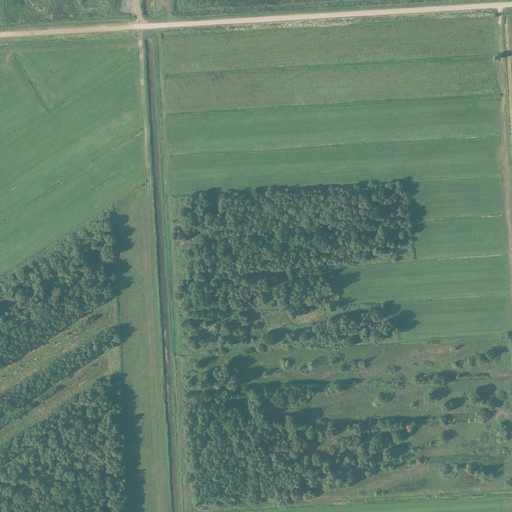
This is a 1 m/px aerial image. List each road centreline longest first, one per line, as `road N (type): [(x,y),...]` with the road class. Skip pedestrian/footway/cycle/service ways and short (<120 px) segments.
road 1 (tertiary): [(511,4),(0,35)]
road 2 (track): [(498,5),(511,259)]
